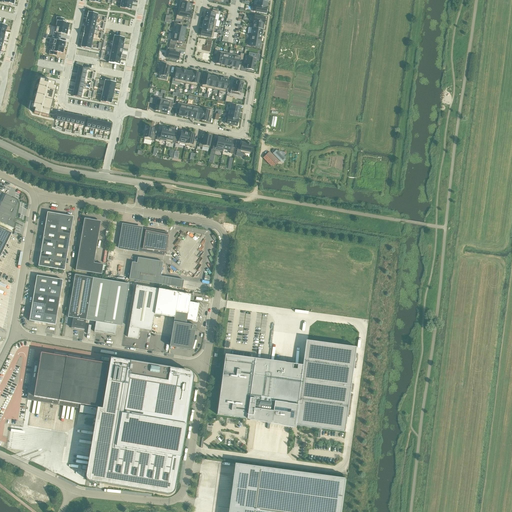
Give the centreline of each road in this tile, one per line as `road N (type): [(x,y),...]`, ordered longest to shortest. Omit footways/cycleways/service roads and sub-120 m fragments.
road 1 (residential): [(119,110),(244,132),(253,78),(189,58),(201,0)]
road 2 (unclassified): [(205,366),(181,494),(163,501),(71,491)]
road 3 (unclassified): [(205,366),(12,334)]
road 4 (residential): [(82,0),(62,96),(66,105),(118,116)]
road 5 (unclassified): [(210,223),(225,245),(205,366)]
road 6 (unclassified): [(12,334),(35,191)]
road 7 (track): [(152,184),(249,200),(260,155)]
